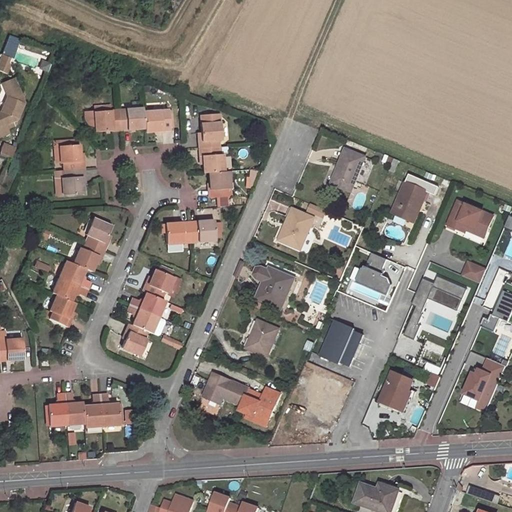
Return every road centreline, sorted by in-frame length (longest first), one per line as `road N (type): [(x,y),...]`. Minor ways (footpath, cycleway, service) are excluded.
road 1 (residential): [(284,132),(175,391)]
road 2 (tertiary): [(459,451),(199,468)]
road 3 (unknown): [(415,454),(498,258)]
road 4 (residential): [(146,171),(143,213),(89,341),(90,356)]
